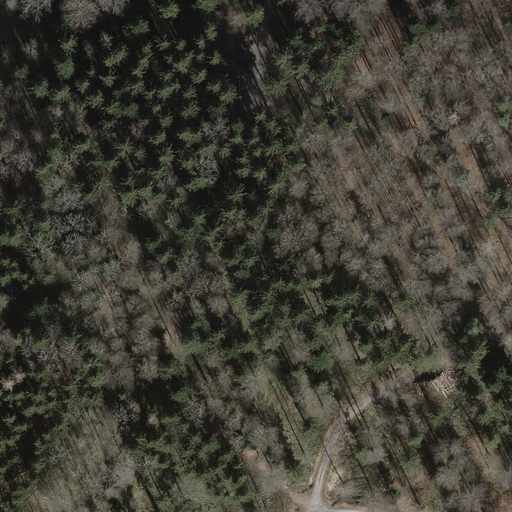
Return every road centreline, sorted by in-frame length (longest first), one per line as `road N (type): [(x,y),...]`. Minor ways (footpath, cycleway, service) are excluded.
road 1 (track): [(148,372),(241,146),(264,71),(271,0)]
road 2 (track): [(511,236),(340,104),(264,71)]
road 3 (track): [(312,506),(334,434),(363,401),(511,320)]
road 4 (track): [(473,344),(442,384),(427,421),(420,455),(431,511)]
road 5 (track): [(511,162),(452,0)]
